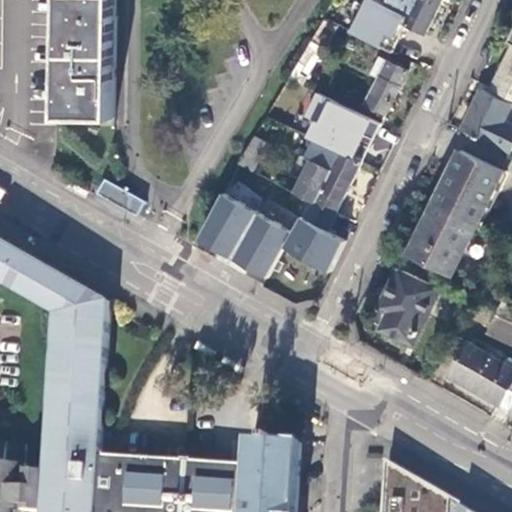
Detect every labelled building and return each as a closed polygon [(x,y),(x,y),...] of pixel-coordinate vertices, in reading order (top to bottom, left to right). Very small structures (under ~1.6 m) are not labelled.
[(65,0),(63,119),(115,119),(116,38),(117,0),(65,0)] [(377,0),(372,0),(355,34),(396,54),(403,41),(401,39),(408,25),(428,35),(445,0),(393,0),(390,6),(377,0)] [(511,55),(494,90),(511,98),(511,55)] [(362,109),(390,117),(405,66),(377,58),(362,109)] [(511,123),(507,121),(511,111),(511,105),(483,91),(464,132),(511,155),(511,123)] [(375,143),(384,125),(319,93),(308,117),(318,122),(311,137),(340,151),(365,163),(375,143)] [(256,140),(242,166),(256,173),(270,145),(256,140)] [(314,202),(340,215),(365,163),(340,151),(331,168),(318,161),(301,195),(314,202)] [(439,202),(481,223),(505,173),(464,152),(439,202)] [(131,209),(142,215),(149,201),(143,198),(136,194),(110,180),(103,193),(131,209)] [(261,213),(227,194),(202,239),(235,258),(261,213)] [(296,233),(288,247),(333,273),(348,241),(331,232),(335,224),(340,215),(314,202),(296,233)] [(456,273),(481,223),(439,202),(414,253),(456,273)] [(261,213),(235,258),(270,279),(288,247),(296,233),(261,213)] [(103,456),(113,302),(64,275),(5,241),(0,248),(0,282),(59,317),(48,478),(27,476),(27,470),(25,470),(26,450),(10,449),(10,443),(0,441),(0,511),(298,511),(303,445),(253,441),(251,466),(103,456)] [(412,343),(440,286),(399,266),(383,298),(392,303),(380,327),(412,343)] [(511,321),(511,299),(507,297),(498,315),(511,321)] [(502,404),(511,387),(511,368),(470,343),(451,376),(501,406),(502,404)] [(511,410),(511,387),(502,404),(511,410)] [(481,511),(388,459),(385,511),(481,511)]
